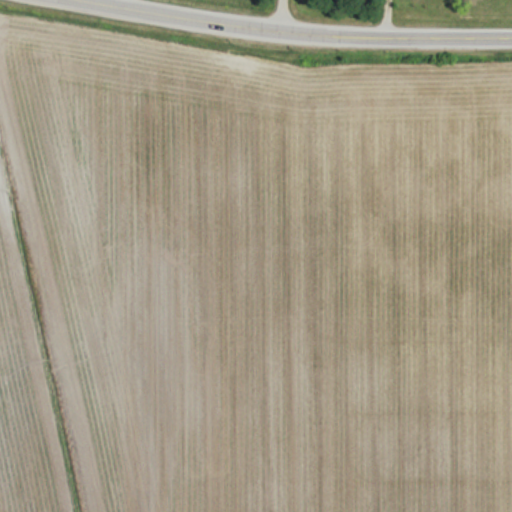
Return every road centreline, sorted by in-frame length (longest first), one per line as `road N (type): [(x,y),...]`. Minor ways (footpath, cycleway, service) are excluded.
road 1 (tertiary): [(69,0),(290,34)]
road 2 (residential): [(290,34),(511,39)]
